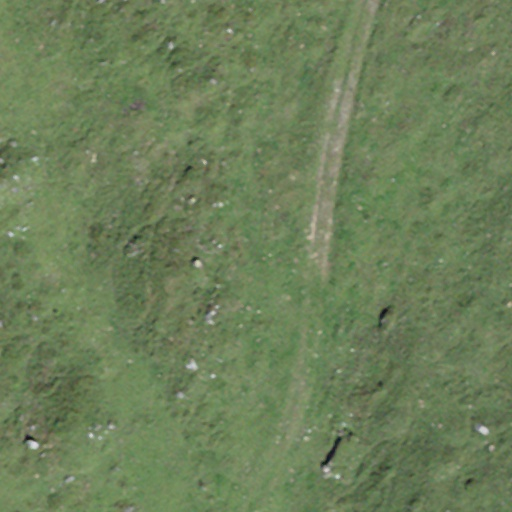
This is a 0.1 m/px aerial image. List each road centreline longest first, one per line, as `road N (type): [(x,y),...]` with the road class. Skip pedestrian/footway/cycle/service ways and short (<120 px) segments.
road 1 (track): [(369,0),(339,102),(303,383)]
road 2 (track): [(303,383),(287,447),(247,511)]
